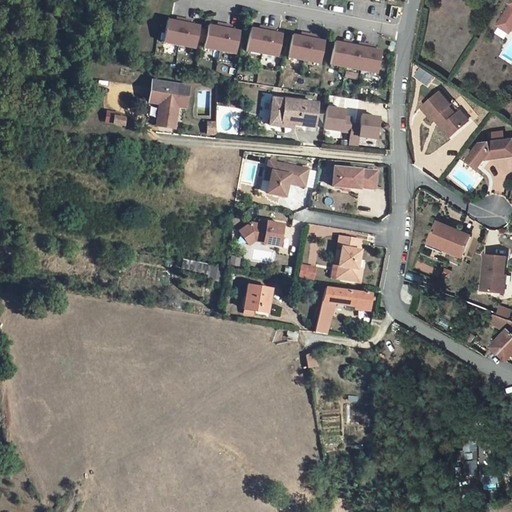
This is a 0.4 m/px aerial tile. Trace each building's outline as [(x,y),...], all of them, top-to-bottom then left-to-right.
[(511,1),(498,25),(509,32),(511,28),(511,1)] [(161,44),(195,48),(199,25),(167,19),(161,44)] [(239,31),(206,26),(203,47),(234,54),(239,31)] [(281,34),(249,28),(245,51),(277,58),(281,34)] [(323,41),(291,35),(287,59),(319,65),(323,41)] [(382,51),(333,42),(328,65),(376,75),(382,51)] [(160,103),(156,125),(172,127),(176,96),(187,98),(189,86),(152,80),(149,101),(160,103)] [(440,92),(422,107),(433,120),(435,118),(437,116),(444,125),(446,124),(454,134),(469,121),(460,111),(456,115),(449,106),(451,104),(440,92)] [(176,96),(172,127),(175,127),(178,106),(186,107),(187,98),(176,96)] [(282,123),(314,127),(317,104),(273,98),(270,125),(282,127),(282,123)] [(352,118),(343,116),(344,110),(326,108),(324,129),(350,132),(351,125),(352,118)] [(359,140),(359,137),(376,139),(379,117),(361,115),(360,126),(351,125),(350,132),(349,139),(359,140)] [(114,116),(113,124),(124,126),(125,118),(114,116)] [(437,116),(435,118),(450,137),(454,134),(446,124),(444,125),(437,116)] [(208,134),(216,134),(216,123),(208,123),(208,134)] [(489,159),(509,156),(507,140),(481,143),(468,160),(478,168),(486,157),(489,159)] [(269,180),(267,193),(285,197),(288,183),(305,187),(308,170),(268,161),(266,171),(271,172),(269,180)] [(334,167),(332,186),(343,187),(349,188),(359,189),(359,188),(375,189),(377,171),(334,167)] [(429,240),(453,250),(452,252),(453,252),(463,257),(471,236),(437,222),(429,240)] [(239,232),(249,245),(255,241),(263,242),(263,243),(280,246),(283,226),(266,223),(266,227),(259,226),(251,224),(239,232)] [(342,248),(339,266),(343,267),(341,279),(360,282),(362,270),(357,268),(360,251),(359,250),(361,240),(340,236),(338,247),(342,248)] [(305,238),(305,263),(317,263),(317,238),(305,238)] [(427,246),(451,256),(453,252),(452,252),(453,250),(429,240),(427,246)] [(485,254),(482,290),(500,292),(502,276),(504,276),(504,275),(506,257),(485,254)] [(182,269),(209,274),(208,278),(222,280),(224,269),(213,267),(213,266),(184,260),(182,269)] [(299,276),(306,278),(308,266),(301,265),(299,276)] [(315,268),(308,266),(306,278),(313,279),(315,268)] [(271,289),(248,285),(244,309),(254,311),(267,313),(271,289)] [(325,287),(322,302),(335,304),(369,309),(371,294),(325,287)] [(322,302),(319,315),(331,318),(335,304),(322,302)] [(493,348),(499,354),(507,347),(511,340),(511,331),(509,329),(511,325),(511,320),(494,314),(489,320),(506,332),(502,336),(500,339),(492,347),(493,348)] [(326,334),(331,318),(319,315),(315,332),(326,334)] [(499,354),(506,361),(511,355),(511,325),(509,329),(511,331),(511,340),(507,347),(499,354)] [(467,331),(460,342),(468,346),(475,336),(467,331)] [(305,355),(307,368),(316,367),(313,351),(305,355)] [(477,474),(477,460),(463,461),(464,475),(477,474)] [(484,489),(498,488),(497,473),(483,474),(484,489)]
